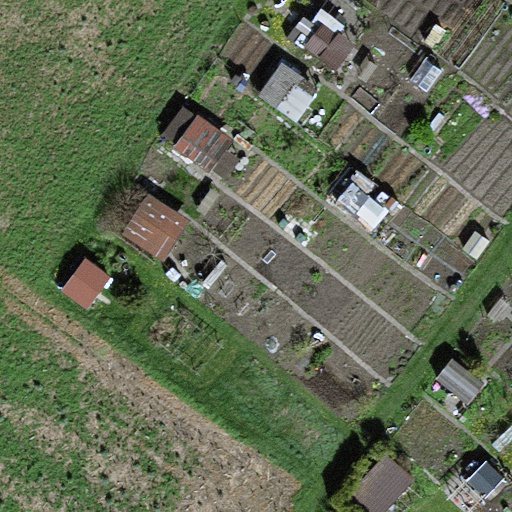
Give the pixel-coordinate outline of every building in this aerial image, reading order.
[(345,21),(320,5),(311,19),(302,14),(294,26),(297,28),(290,39),(302,47),(304,43),(338,65),(355,39),(340,29),(345,21)] [(233,136),(182,104),(159,140),(210,172),(213,168),(228,178),(242,156),(226,146),(233,136)] [(120,230),(164,259),(192,217),(148,188),(120,230)] [(59,287),(87,307),(112,273),(84,253),(59,287)] [(348,493),(370,511),(382,511),(414,474),(384,449),(348,493)]
